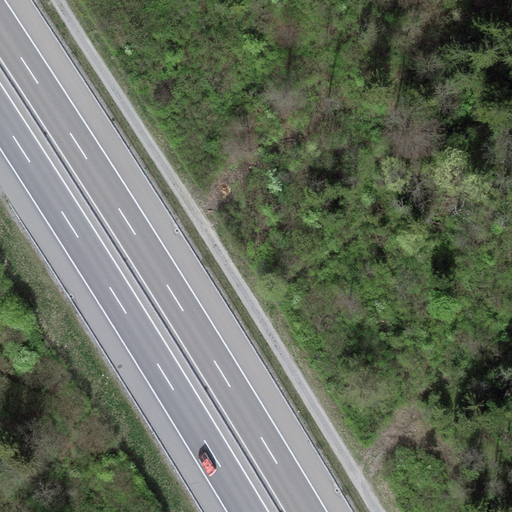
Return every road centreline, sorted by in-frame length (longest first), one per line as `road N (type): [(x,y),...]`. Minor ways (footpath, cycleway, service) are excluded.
road 1 (track): [(57,0),(378,511)]
road 2 (motorway): [(305,511),(0,25)]
road 3 (motorway): [(0,116),(247,511)]
